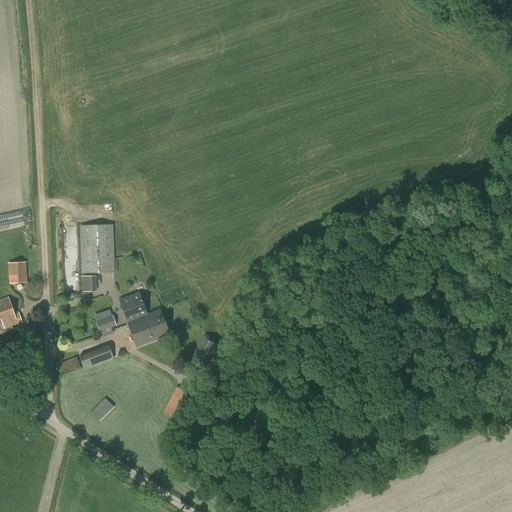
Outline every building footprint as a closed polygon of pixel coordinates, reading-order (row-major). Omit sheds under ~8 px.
[(75,130),(75,120),(62,120),(61,130),(75,130)] [(115,273),(113,224),(80,225),(81,274),(115,273)] [(9,263),(10,283),(26,282),(25,263),(9,263)] [(81,276),(82,292),(96,292),(96,276),(81,276)] [(119,301),(127,322),(147,315),(139,293),(119,301)] [(0,324),(5,323),(6,327),(17,323),(8,298),(0,301),(0,324)] [(147,315),(127,322),(136,347),(169,335),(160,310),(147,315)] [(112,315),(95,322),(99,332),(116,325),(112,315)] [(189,364),(210,375),(224,347),(203,336),(189,364)] [(114,360),(109,345),(78,355),(83,371),(114,360)] [(66,361),(60,363),(65,376),(81,369),(75,354),(65,358),(66,361)] [(178,387),(163,413),(183,425),(197,399),(178,387)] [(105,398),(90,413),(99,422),(114,407),(105,398)]
